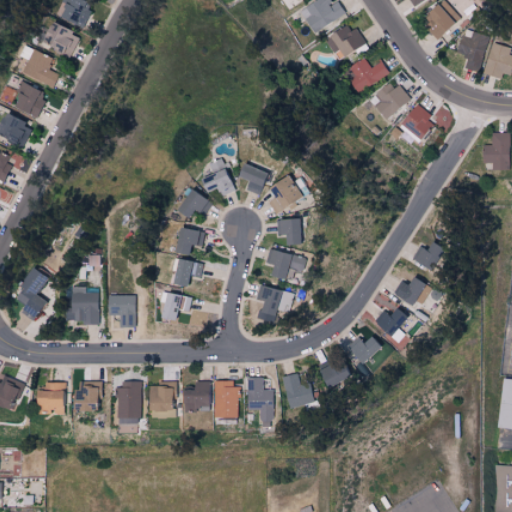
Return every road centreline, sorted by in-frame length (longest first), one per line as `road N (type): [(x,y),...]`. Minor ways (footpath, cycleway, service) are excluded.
road 1 (residential): [(0,335),(41,355),(268,353),(321,337),(365,296),(483,107)]
road 2 (residential): [(0,253),(138,0)]
road 3 (residential): [(371,0),(433,82),(483,107),(511,108)]
road 4 (residential): [(233,353),(245,228)]
